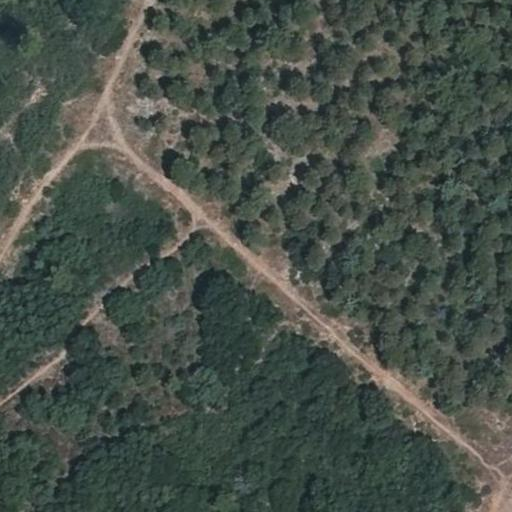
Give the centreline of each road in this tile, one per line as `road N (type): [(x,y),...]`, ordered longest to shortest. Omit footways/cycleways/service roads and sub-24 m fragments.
road 1 (track): [(511,497),(95,124)]
road 2 (track): [(200,219),(101,308),(33,388),(0,410)]
road 3 (track): [(95,124),(0,268)]
road 4 (track): [(153,0),(95,124)]
